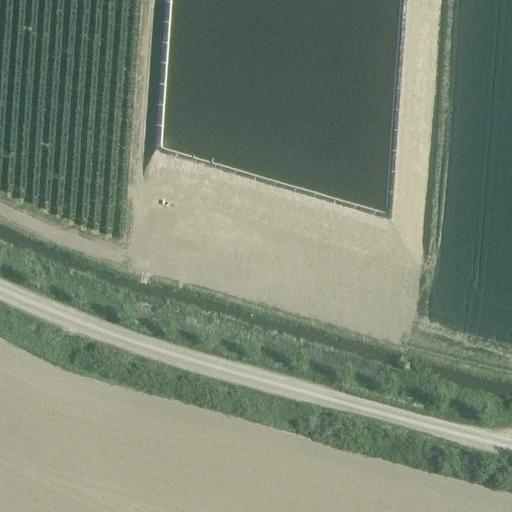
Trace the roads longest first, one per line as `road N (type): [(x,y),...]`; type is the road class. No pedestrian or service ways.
road 1 (unclassified): [(511,449),(187,361),(0,291)]
road 2 (track): [(0,209),(112,260)]
